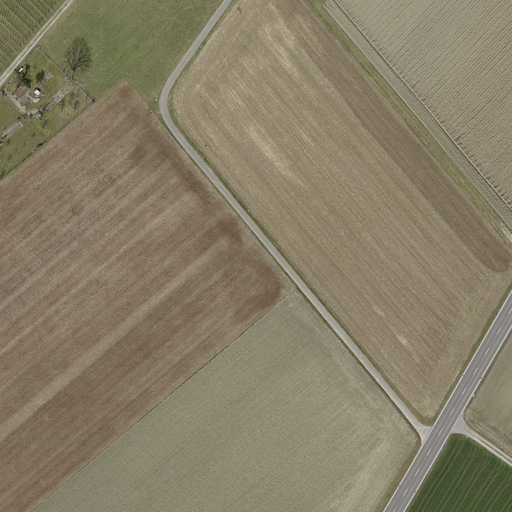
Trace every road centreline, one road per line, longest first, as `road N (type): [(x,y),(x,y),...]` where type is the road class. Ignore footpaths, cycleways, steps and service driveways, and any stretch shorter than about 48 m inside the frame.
road 1 (track): [(434,441),(168,124),(167,84),(228,0)]
road 2 (track): [(324,13),(511,239)]
road 3 (secondary): [(397,511),(511,308)]
